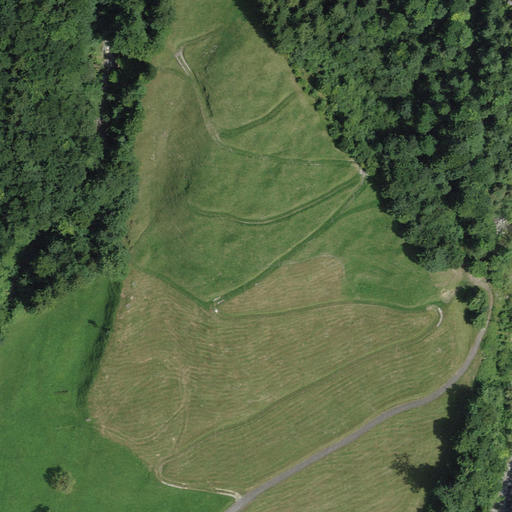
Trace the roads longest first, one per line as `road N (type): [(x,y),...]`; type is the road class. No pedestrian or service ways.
road 1 (track): [(243,501),(169,483),(159,473),(162,462),(422,336),(439,315),(433,307),(349,302),(275,316),(216,314),(221,300),(325,226),(366,173),(352,162),(285,160),(221,143),(178,55)]
road 2 (track): [(230,511),(382,416),(438,393),(464,367),(484,327)]
